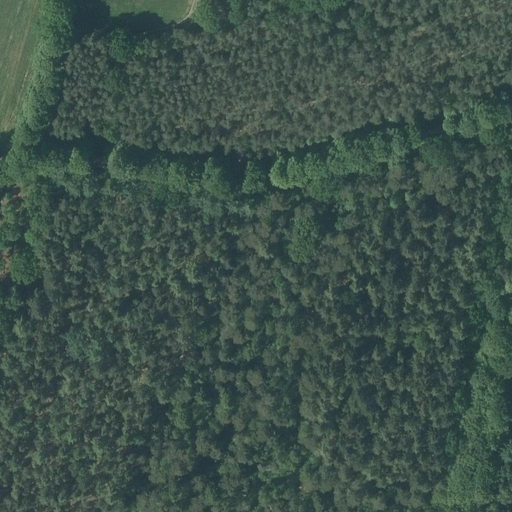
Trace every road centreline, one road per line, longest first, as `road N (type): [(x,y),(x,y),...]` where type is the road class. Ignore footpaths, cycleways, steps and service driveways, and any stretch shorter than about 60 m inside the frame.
road 1 (track): [(0,161),(274,178),(511,109)]
road 2 (track): [(268,184),(190,319),(110,511)]
road 3 (track): [(314,173),(303,259),(299,511)]
road 4 (track): [(445,511),(511,210)]
road 5 (track): [(54,0),(11,157)]
